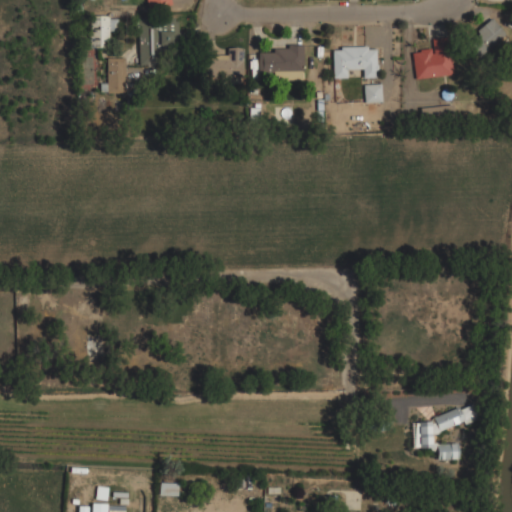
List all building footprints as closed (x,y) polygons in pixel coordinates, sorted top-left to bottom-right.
[(145,0),(147,8),(170,5),(169,0),(145,0)] [(88,47),(111,47),(111,15),(88,15),(88,47)] [(478,57),(505,34),(491,17),(464,40),(478,57)] [(177,18),(137,19),(138,64),(153,63),(152,51),(178,50),(177,18)] [(302,77),(302,44),(267,44),(267,54),(257,54),(257,77),(302,77)] [(331,45),(331,78),(344,78),(344,68),(359,68),(359,77),(376,77),(376,45),(331,45)] [(242,77),(242,47),(222,47),(222,57),(201,57),(200,76),(242,77)] [(414,78),(453,74),(450,47),(411,51),(414,78)] [(123,56),(105,56),(105,82),(100,82),(100,93),(123,93),(123,56)] [(363,83),(363,102),(381,102),(381,83),(363,83)] [(453,119),(452,105),(420,106),(420,120),(453,119)] [(457,442),(432,443),(431,426),(475,425),(474,408),(433,409),(433,421),(413,421),(414,448),(435,447),(435,459),(457,458),(457,442)] [(158,495),(177,495),(177,482),(158,482),(158,495)] [(74,511),(124,511),(125,505),(89,503),(89,506),(75,506),(74,511)]
